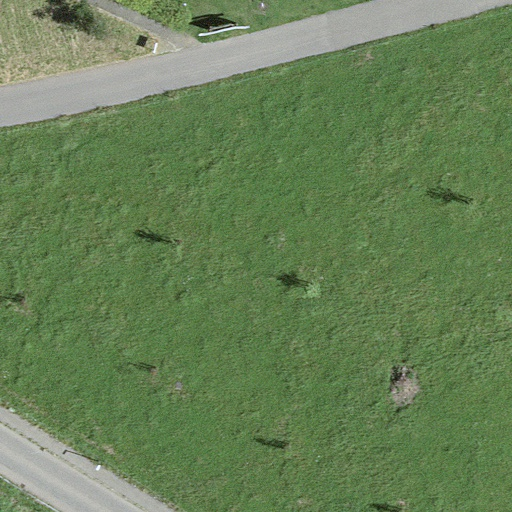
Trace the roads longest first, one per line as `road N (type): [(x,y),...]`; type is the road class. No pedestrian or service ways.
road 1 (unclassified): [(424,0),(210,62),(0,104)]
road 2 (unclassified): [(118,511),(0,438)]
